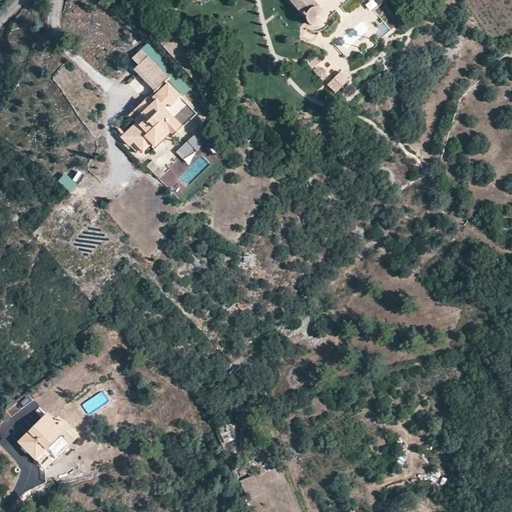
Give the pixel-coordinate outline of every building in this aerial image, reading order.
[(291,0),(310,23),(315,25),(319,25),(323,21),(324,15),(323,12),(312,0),(291,0)] [(189,52),(176,37),(165,46),(179,62),(189,52)] [(133,58),(139,65),(148,57),(142,50),(133,58)] [(139,65),(135,70),(156,92),(166,83),(170,79),(148,57),(139,65)] [(315,66),(321,61),(317,57),(312,62),(315,66)] [(319,65),(313,71),(323,81),(328,76),(319,65)] [(336,94),(350,80),(341,72),(327,85),(336,94)] [(138,110),(141,113),(146,118),(140,125),(138,122),(123,136),(131,144),(135,141),(144,150),(152,143),(155,146),(170,132),(174,135),(196,114),(166,83),(156,92),(138,110)] [(146,118),(141,113),(135,119),(138,122),(140,125),(146,118)] [(195,136),(177,152),(183,159),(195,149),(197,151),(203,145),(195,136)] [(275,156),(282,161),(290,154),(285,149),(275,156)] [(155,160),(148,164),(158,179),(164,175),(155,160)] [(64,438),(70,443),(70,444),(79,435),(63,420),(62,422),(58,418),(55,421),(47,413),(19,442),(40,462),(59,443),(64,438)] [(233,439),(227,425),(219,428),(225,442),(233,439)] [(246,474),(239,455),(231,459),(239,478),(246,474)] [(248,499),(263,495),(256,475),(242,480),(248,499)]
